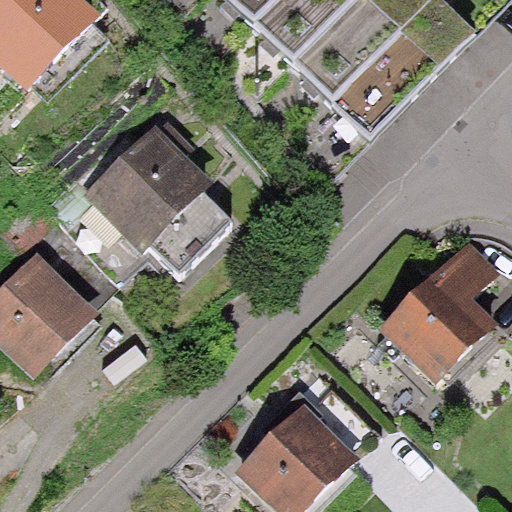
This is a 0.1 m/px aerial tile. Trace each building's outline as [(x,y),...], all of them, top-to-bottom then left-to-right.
[(5,0),(1,4),(0,2),(0,65),(29,92),(100,18),(80,0),(5,0)] [(228,0),(235,7),(251,23),(274,0),(228,0)] [(274,0),(251,23),(274,47),(290,63),(354,0),(274,0)] [(369,142),(476,35),(439,0),(354,0),(290,63),(314,88),(369,142)] [(159,128),(86,198),(145,259),(152,252),(182,283),(237,231),(206,198),(216,188),(168,137),(159,128)] [(470,244),(382,330),(440,388),(503,326),(477,301),(502,277),(470,244)] [(16,284),(0,300),(0,350),(36,386),(101,319),(41,259),(16,284)] [(277,434),(236,477),(273,511),(317,511),(363,463),(303,407),(277,434)]
